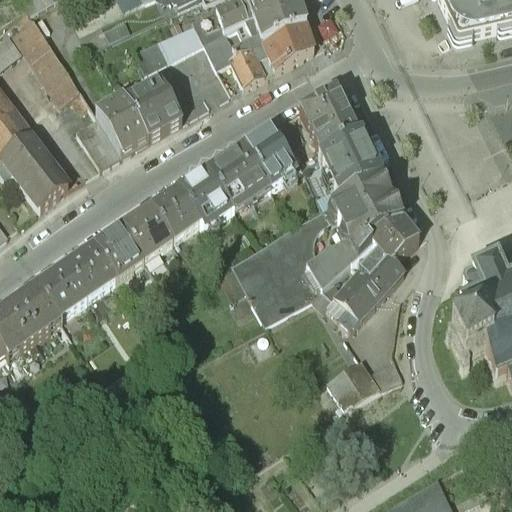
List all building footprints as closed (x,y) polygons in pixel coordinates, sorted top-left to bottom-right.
[(48,0),(19,0),(13,3),(28,26),(53,9),(48,0)] [(137,0),(143,12),(167,0),(137,0)] [(293,0),(233,0),(238,11),(192,32),(201,50),(235,33),(251,26),(297,8),(293,0)] [(511,0),(432,0),(457,52),(490,42),(511,37),(511,0)] [(297,8),(251,26),(235,33),(241,45),(255,39),(259,45),(232,56),(231,56),(236,66),(262,52),(261,50),(305,33),(297,8)] [(40,43),(31,30),(7,47),(15,59),(20,56),(40,43)] [(123,31),(102,41),(106,52),(127,42),(123,31)] [(305,33),(261,50),(262,52),(236,66),(230,70),(243,96),(313,57),(305,33)] [(73,94),(40,43),(20,56),(53,107),(73,94)] [(7,47),(0,52),(0,77),(18,64),(15,59),(7,47)] [(228,48),(206,58),(217,77),(230,70),(236,66),(231,56),(232,56),(228,48)] [(158,51),(135,61),(144,83),(166,71),(158,51)] [(159,92),(123,111),(148,150),(182,131),(159,92)] [(73,94),(53,107),(59,115),(79,102),(73,94)] [(335,99),(299,120),(322,163),(357,144),(335,99)] [(123,111),(121,108),(94,126),(96,128),(121,166),(148,150),(123,111)] [(0,168),(27,147),(0,113),(0,168)] [(96,128),(76,141),(100,179),(121,166),(96,128)] [(288,166),(269,138),(243,156),(268,193),(270,196),(294,180),(286,168),(288,166)] [(378,188),(357,144),(322,163),(319,165),(340,209),(378,188)] [(68,198),(27,147),(0,168),(0,169),(3,174),(0,176),(0,186),(1,188),(10,182),(40,220),(68,198)] [(243,156),(207,180),(232,217),(268,193),(243,156)] [(207,180),(178,200),(199,231),(203,236),(232,217),(207,180)] [(340,209),(328,216),(338,233),(334,235),(337,241),(332,244),(337,253),(317,266),(304,273),(320,300),(321,299),(350,273),(362,262),(371,255),(367,250),(366,249),(367,249),(402,229),(378,188),(340,209)] [(178,200),(150,218),(171,250),(199,231),(178,200)] [(171,250),(150,218),(122,238),(143,269),(171,250)] [(320,300),(304,273),(317,266),(312,258),(313,247),(318,239),(326,234),(319,221),(308,227),(230,274),(265,332),(314,305),(320,300)] [(402,229),(367,249),(367,250),(371,255),(362,262),(369,268),(357,279),(366,287),(388,268),(392,272),(393,271),(418,249),(402,229)] [(122,238),(94,256),(115,288),(143,269),(122,238)] [(115,288),(94,256),(66,275),(87,307),(115,288)] [(511,286),(507,289),(496,266),(470,278),(471,280),(464,284),(462,289),(470,306),(459,311),(469,334),(452,341),(452,340),(446,343),(449,350),(452,348),(463,372),(460,373),(463,380),(469,377),(467,373),(484,365),(494,387),(505,382),(511,396),(511,286)] [(357,279),(350,273),(321,299),(345,321),(336,331),(347,340),(402,279),(393,271),(392,272),(388,268),(366,287),(357,279)] [(87,307),(66,275),(37,295),(58,325),(59,326),(87,307)] [(37,295),(0,319),(0,352),(4,358),(6,361),(18,353),(20,356),(50,336),(47,333),(58,325),(37,295)] [(393,368),(380,374),(382,379),(389,393),(402,387),(393,368)] [(362,369),(329,389),(343,411),(326,422),(330,428),(379,396),(372,385),(362,369)] [(382,379),(372,385),(379,396),(389,393),(382,379)] [(449,511),(437,486),(386,511),(449,511)]
